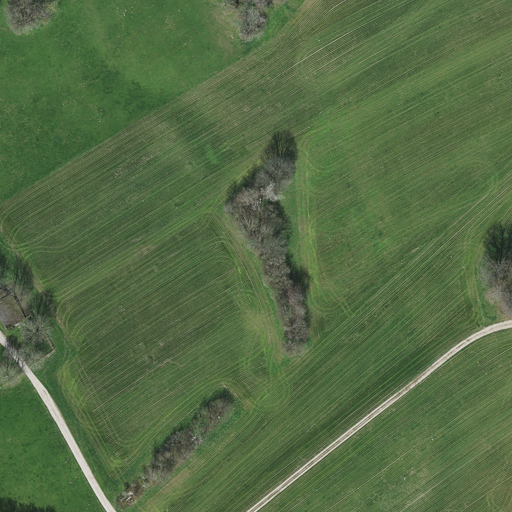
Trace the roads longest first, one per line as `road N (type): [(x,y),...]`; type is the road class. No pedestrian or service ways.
road 1 (track): [(511,324),(465,341),(251,511)]
road 2 (track): [(111,511),(41,390),(0,338)]
